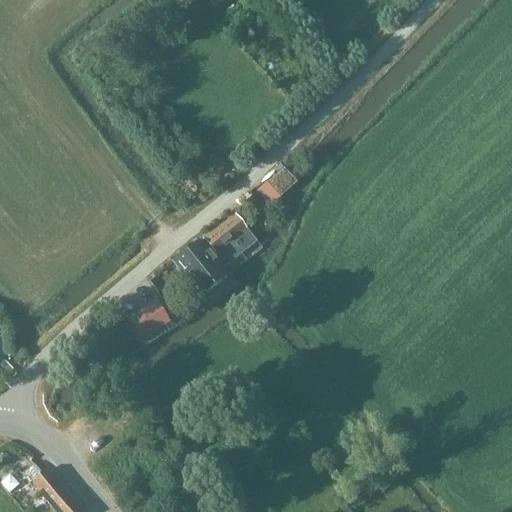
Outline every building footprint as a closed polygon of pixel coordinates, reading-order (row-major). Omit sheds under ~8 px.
[(207,0),(215,9),(224,0),(207,0)] [(279,199),(285,194),(297,183),(293,179),(284,169),(266,185),(279,199)] [(225,268),(256,243),(233,215),(202,238),(225,268)] [(199,242),(172,263),(200,300),(226,279),(199,242)] [(128,318),(138,336),(166,320),(156,302),(128,318)] [(81,511),(47,470),(39,474),(33,467),(22,476),(53,511),(52,511),(81,511)] [(7,477),(0,481),(0,489),(5,496),(15,488),(7,477)]
